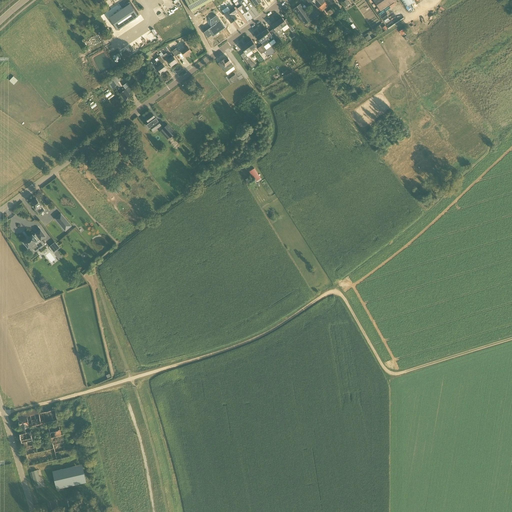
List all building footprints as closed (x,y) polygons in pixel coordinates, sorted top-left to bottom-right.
[(193,0),(185,0),(192,12),(198,9),(193,0)] [(193,0),(198,9),(213,0),(193,0)] [(236,6),(240,11),(242,9),(245,13),(248,11),(251,9),(244,0),(243,0),(239,3),(239,4),(236,6)] [(329,5),(326,2),(324,0),(311,0),(314,4),(321,12),(329,5)] [(374,22),(378,20),(366,0),(354,0),(371,28),(376,25),(374,22)] [(396,0),(373,0),(381,11),(396,0)] [(139,14),(131,1),(125,5),(125,7),(109,17),(117,30),(138,16),(137,15),(139,14)] [(301,4),(293,9),(305,25),(315,17),(311,12),(308,15),(301,4)] [(164,5),(154,10),(156,14),(166,8),(164,5)] [(237,12),(234,9),(234,7),(225,14),(231,23),(234,21),(237,19),(234,15),(237,12)] [(387,26),(392,23),(387,16),(386,16),(384,13),(380,15),(387,26)] [(221,21),(220,21),(218,18),(215,19),(218,23),(208,30),(213,37),(225,27),(221,21)] [(277,22),(282,28),(287,24),(282,18),(277,22)] [(282,28),(277,22),(272,26),(278,34),(276,35),(280,41),(279,41),(281,43),(282,41),(281,40),(282,39),(279,35),(284,32),(282,28)] [(141,30),(149,45),(158,40),(150,25),(141,30)] [(272,30),(269,32),(267,29),(262,33),(267,40),(271,36),(277,43),(279,41),(280,41),(276,35),(275,35),(272,30)] [(261,43),(267,40),(262,33),(256,37),(261,43)] [(246,44),(251,51),(257,47),(252,40),(246,44)] [(181,52),(185,57),(192,52),(186,44),(183,46),(186,48),(181,52)] [(253,53),(251,51),(246,44),(241,48),(247,56),(245,58),(249,64),(252,67),(255,65),(253,62),(252,62),(248,57),(253,53)] [(175,56),(180,53),(177,48),(172,51),(175,56)] [(157,52),(156,51),(155,49),(150,51),(144,55),(145,56),(147,59),(149,57),(157,52)] [(173,56),(171,54),(168,56),(166,53),(161,57),(164,61),(167,59),(168,60),(167,60),(171,66),(177,62),(173,56)] [(161,56),(160,56),(155,60),(157,62),(154,64),(157,68),(161,74),(167,70),(163,64),(162,64),(162,63),(164,61),(161,57),(161,56)] [(224,59),(218,64),(222,69),(223,68),(228,74),(235,69),(233,67),(234,66),(228,58),(225,60),(224,59)] [(18,80),(12,75),(8,80),(14,85),(18,80)] [(115,87),(125,101),(131,96),(129,93),(133,90),(127,83),(122,87),(115,77),(107,82),(112,89),(115,87)] [(161,125),(152,113),(145,118),(151,126),(150,127),(153,131),(161,125)] [(170,138),(175,133),(168,125),(163,129),(170,138)] [(254,169),(249,173),(254,181),(260,178),(254,169)] [(41,206),(36,198),(33,201),(33,200),(30,202),(39,215),(42,213),(39,208),(41,206)] [(72,226),(66,219),(61,213),(55,219),(59,224),(65,231),(68,229),(72,226)] [(41,241),(46,237),(41,230),(35,234),(36,234),(34,236),(33,235),(23,242),(28,248),(31,246),(33,250),(38,247),(35,243),(38,241),(37,241),(39,239),(41,241)] [(48,247),(53,254),(60,248),(56,242),(48,247)] [(28,461),(29,466),(71,457),(67,439),(65,430),(63,419),(58,421),(56,410),(39,413),(38,409),(17,414),(22,434),(20,434),(21,440),(21,441),(22,441),(22,443),(24,448),(25,447),(25,449),(26,455),(28,461)] [(83,464),(53,472),(58,490),(88,482),(83,464)] [(35,486),(41,484),(37,471),(32,472),(35,486)]
